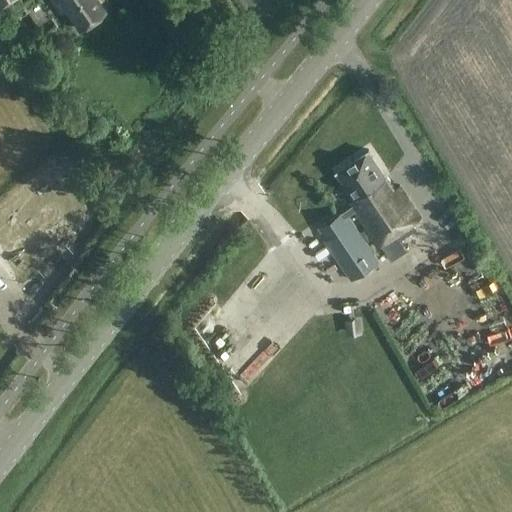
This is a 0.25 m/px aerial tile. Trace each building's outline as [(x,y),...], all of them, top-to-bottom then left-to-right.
[(79,29),(104,12),(95,0),(51,0),(61,14),(66,10),(79,29)] [(399,241),(423,225),(419,220),(421,218),(399,186),(394,189),(368,150),(336,172),(354,198),(349,202),(351,206),(344,211),(318,228),(326,240),(324,241),(351,280),(378,262),(363,239),(370,234),(379,247),(382,245),(392,261),(406,251),(399,241)] [(417,275),(393,286),(426,357),(461,341),(458,333),(472,327),(462,306),(437,317),(417,275)] [(240,289),(256,306),(265,298),(248,281),(240,289)] [(303,327),(285,307),(245,344),(264,364),(303,327)]
